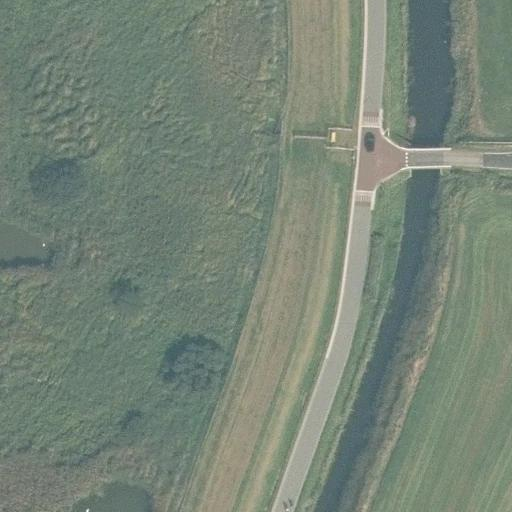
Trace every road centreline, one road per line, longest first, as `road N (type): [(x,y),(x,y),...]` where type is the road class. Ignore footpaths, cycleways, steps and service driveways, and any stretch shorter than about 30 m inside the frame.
road 1 (tertiary): [(285,511),(346,311),(365,156)]
road 2 (tertiary): [(365,156),(374,0)]
